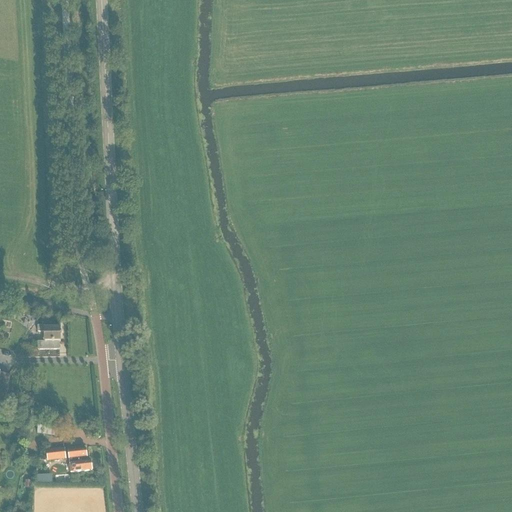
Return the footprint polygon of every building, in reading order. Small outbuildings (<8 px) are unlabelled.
[(44,329),(44,326),(37,326),(37,333),(44,333),(44,343),(37,343),(37,351),(59,350),(59,342),(60,342),(60,329),(44,329)] [(0,404),(5,406),(10,376),(0,374),(0,404)] [(57,437),(59,428),(37,426),(36,434),(57,437)] [(64,449),(46,451),(48,461),(65,459),(64,449)] [(68,452),(70,469),(70,474),(92,471),(91,462),(87,462),(86,450),(68,452)]
